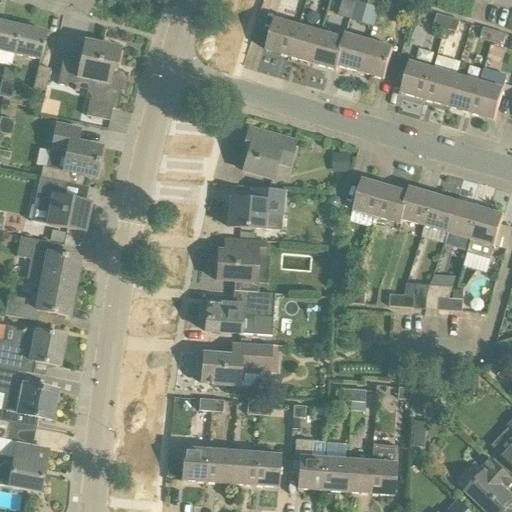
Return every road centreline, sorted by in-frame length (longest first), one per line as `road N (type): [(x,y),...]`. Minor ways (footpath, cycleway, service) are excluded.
road 1 (residential): [(95,511),(132,221),(167,72)]
road 2 (residential): [(511,171),(167,72)]
